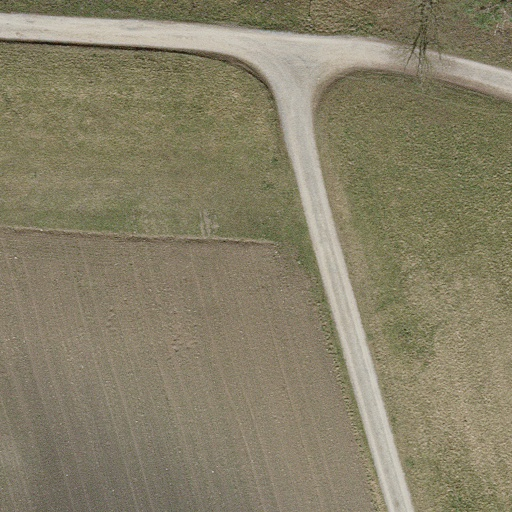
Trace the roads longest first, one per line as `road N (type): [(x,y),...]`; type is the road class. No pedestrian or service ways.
road 1 (track): [(0,29),(404,61),(511,89)]
road 2 (track): [(399,511),(309,199),(280,48)]
